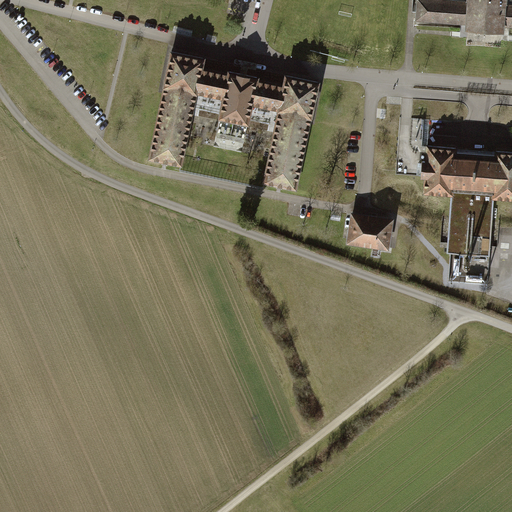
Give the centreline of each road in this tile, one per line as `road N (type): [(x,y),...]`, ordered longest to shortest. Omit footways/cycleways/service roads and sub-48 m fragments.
road 1 (residential): [(0,84),(28,128),(79,169),(511,327)]
road 2 (track): [(464,311),(436,344),(226,511)]
road 3 (track): [(511,292),(463,280),(398,217)]
